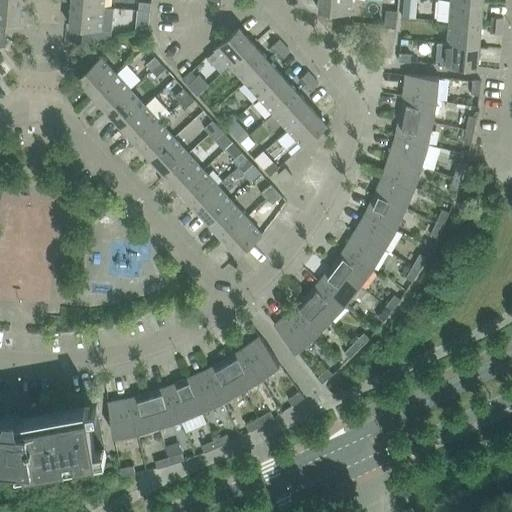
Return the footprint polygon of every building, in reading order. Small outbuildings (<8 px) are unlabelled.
[(22,1),(13,0),(0,0),(0,21),(7,22),(20,23),(22,1)] [(351,0),(319,0),(318,12),(350,14),(351,0)] [(481,24),(483,3),(451,1),(449,22),(481,24)] [(138,11),(150,12),(151,4),(139,3),(138,11)] [(83,29),(92,29),(102,30),(103,8),(72,5),(70,27),(83,29)] [(150,21),(150,12),(138,11),(138,20),(150,21)] [(385,23),(397,24),(398,12),(386,11),(385,23)] [(490,26),(502,27),(503,19),(491,18),(490,26)] [(481,25),(449,22),(447,44),(479,46),(481,25)] [(502,27),(490,26),(490,33),(502,34),(502,27)] [(215,49),(230,66),(254,44),(239,28),(215,49)] [(83,29),(81,48),(90,45),(92,29),(83,29)] [(285,46),(279,40),(270,48),(275,54),(285,46)] [(244,82),(268,61),(268,60),(254,44),(230,66),(244,82)] [(479,46),(447,44),(445,66),(477,69),(479,46)] [(90,45),(81,48),(95,63),(101,57),(90,45)] [(275,54),(281,60),(290,52),(285,46),(275,54)] [(398,62),(410,63),(411,55),(399,53),(398,62)] [(77,79),(92,95),(116,74),(101,57),(95,63),(77,79)] [(160,63),(155,57),(146,65),(151,71),(160,63)] [(282,77),(268,61),(244,82),(259,98),(282,77)] [(165,69),(160,63),(151,71),(157,77),(165,69)] [(182,79),(187,86),(196,78),(191,71),(182,79)] [(313,78),(308,72),(298,80),(304,86),(313,78)] [(92,95),(107,111),(131,90),(116,74),(92,95)] [(404,96),(437,101),(439,77),(405,74),(404,96)] [(196,78),(187,86),(197,96),(209,85),(199,75),(196,78)] [(297,93),(282,77),(259,98),(274,114),(297,93)] [(304,86),(309,92),(319,84),(313,78),(304,86)] [(471,94),(479,95),(481,81),(473,80),(471,94)] [(189,95),(184,89),(175,97),(180,103),(189,95)] [(107,111),(121,127),(145,106),(131,90),(107,111)] [(274,114),(288,130),(312,109),(297,93),(274,114)] [(195,101),(189,95),(180,103),(186,109),(195,101)] [(399,116),(433,122),(437,101),(404,96),(399,116)] [(121,127),(136,143),(160,122),(145,106),(121,127)] [(312,109),(288,130),(303,147),(327,125),(312,109)] [(395,137),(428,145),(433,122),(399,116),(395,137)] [(466,130),(474,131),(476,118),(468,116),(466,130)] [(218,127),(213,121),(204,129),(209,135),(218,127)] [(136,143),(150,159),(174,138),(160,122),(136,143)] [(224,133),(218,127),(209,135),(215,141),(224,133)] [(474,131),(466,130),(463,144),(471,145),(474,131)] [(248,137),(240,144),(247,151),(255,145),(248,137)] [(389,157),(421,167),(428,145),(395,137),(389,157)] [(150,159),(165,175),(189,154),(174,138),(150,159)] [(247,159),(242,153),(233,161),(238,167),(247,159)] [(165,175),(179,191),(203,170),(189,154),(165,175)] [(383,176),(414,188),(421,167),(389,157),(383,176)] [(253,165),(247,159),(238,167),(244,173),(253,165)] [(264,170),(270,176),(279,168),(273,162),(264,170)] [(454,177),(461,179),(465,166),(458,163),(454,177)] [(292,175),(285,168),(278,175),(284,182),(292,175)] [(179,191),(194,207),(218,186),(203,170),(179,191)] [(383,176),(374,194),(405,209),(414,188),(383,176)] [(461,179),(454,177),(449,190),(457,192),(461,179)] [(276,191),(271,185),(262,193),(267,199),(276,191)] [(194,207),(208,223),(232,202),(218,186),(194,207)] [(282,197),(276,191),(267,199),(273,205),(282,197)] [(374,194),(365,213),(396,229),(405,209),(374,194)] [(247,218),(232,202),(208,223),(223,239),(247,218)] [(436,222),(443,226),(449,213),(442,210),(436,222)] [(365,213),(355,231),(384,249),(396,229),(365,213)] [(247,218),(223,239),(238,256),(262,234),(247,218)] [(443,226),(436,222),(430,235),(437,238),(443,226)] [(355,231),(344,249),(372,268),(384,249),(355,231)] [(344,249),(332,265),(359,286),(372,268),(344,249)] [(413,266),(420,270),(427,258),(420,254),(413,266)] [(332,265),(319,282),(345,304),(359,286),(332,265)] [(420,270),(413,266),(406,278),(412,282),(420,270)] [(319,282),(305,296),(329,320),(345,304),(319,282)] [(385,306),(392,311),(400,300),(394,295),(385,306)] [(305,296),(291,311),(314,336),(329,320),(305,296)] [(392,311),(385,306),(377,318),(383,322),(392,311)] [(314,336),(291,311),(274,325),(296,351),(314,336)] [(354,343),(360,349),(369,339),(364,333),(354,343)] [(259,337),(242,350),(260,379),(280,364),(259,337)] [(360,349),(354,343),(344,353),(350,359),(360,349)] [(242,350),(224,360),(241,390),(260,379),(242,350)] [(224,360),(207,371),(222,402),(241,390),(224,360)] [(317,378),(322,384),(333,375),(328,369),(317,378)] [(207,371),(188,379),(201,410),(222,402),(207,371)] [(188,379),(168,387),(180,419),(201,410),(188,379)] [(149,393),(159,425),(180,419),(168,387),(149,393)] [(288,400),(293,406),(304,398),(299,391),(288,400)] [(159,425),(149,393),(129,399),(137,432),(159,425)] [(137,432),(129,399),(108,402),(114,436),(137,432)] [(0,466),(15,467),(15,475),(62,466),(106,458),(96,404),(86,406),(87,412),(18,425),(16,413),(6,412),(2,424),(0,422),(0,466)] [(258,418),(262,425),(274,418),(270,411),(258,418)] [(262,425),(258,418),(246,426),(250,432),(262,425)] [(214,440),(217,448),(230,442),(227,435),(214,440)] [(217,448),(214,440),(201,446),(205,453),(217,448)] [(182,453),(168,457),(171,465),(184,461),(182,453)] [(155,461),(157,469),(171,465),(168,457),(155,461)] [(120,469),(121,477),(135,474),(134,466),(120,469)]
